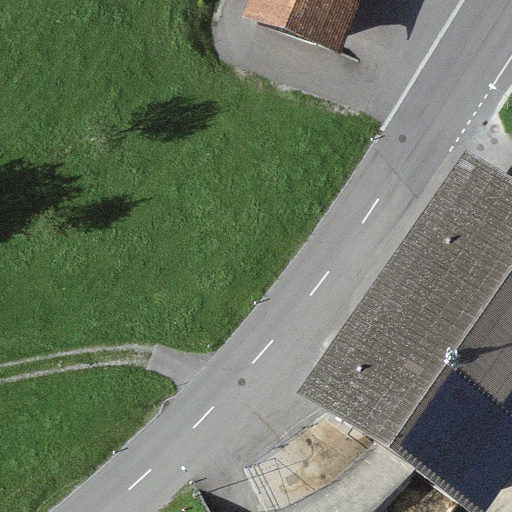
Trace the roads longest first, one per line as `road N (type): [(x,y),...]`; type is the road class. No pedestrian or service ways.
road 1 (tertiary): [(510,0),(318,288),(229,394),(109,511)]
road 2 (track): [(229,394),(186,367),(146,357),(96,359),(0,382)]
